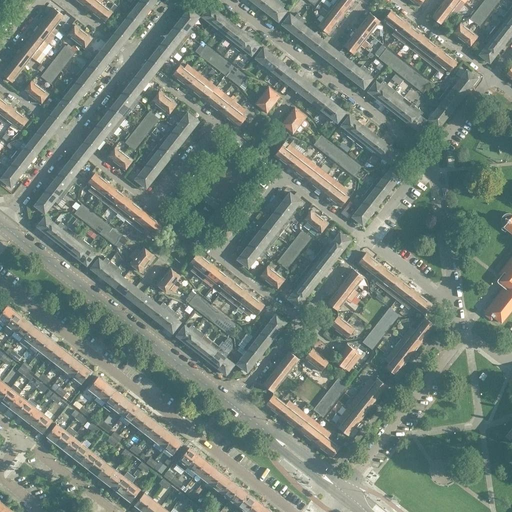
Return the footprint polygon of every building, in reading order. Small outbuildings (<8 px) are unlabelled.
[(88,9),(95,0),(82,0),(80,3),(88,9)] [(96,16),(104,6),(101,3),(102,0),(95,0),(88,9),(96,16)] [(153,7),(144,0),(135,0),(132,4),(146,15),(153,7)] [(262,8),(268,0),(255,0),(254,2),(262,8)] [(270,15),(281,1),(279,0),(268,0),(262,8),(270,15)] [(346,12),(354,1),(353,0),(338,0),(335,4),(346,12)] [(465,3),(461,0),(444,0),(442,3),(452,12),(458,3),(462,6),(465,3)] [(287,11),(283,8),(285,4),(281,1),(270,15),(279,21),(287,11)] [(442,25),(452,12),(442,3),(431,17),(442,25)] [(146,15),(132,4),(129,8),(133,11),(129,15),(140,23),(146,15)] [(337,23),(346,12),(335,4),(327,15),(337,23)] [(105,22),(113,12),(104,6),(96,16),(105,22)] [(211,23),(219,13),(210,6),(202,16),(211,23)] [(58,24),(64,16),(54,8),(47,16),(58,24)] [(193,25),(200,17),(189,9),(183,17),(193,25)] [(511,13),(508,10),(502,19),(511,26),(511,13)] [(389,31),(400,17),(391,11),(383,21),(387,24),(384,28),(389,31)] [(216,33),(227,19),(219,13),(211,23),(215,26),(212,30),(216,33)] [(372,32),(380,21),(370,13),(361,24),(372,32)] [(291,31),(302,17),(297,14),(294,17),(291,14),(282,24),(291,31)] [(133,31),(140,23),(129,15),(123,23),(133,31)] [(329,34),(337,23),(327,15),(318,26),(329,34)] [(55,28),(58,24),(47,16),(41,25),(55,36),(58,31),(55,28)] [(190,29),(193,25),(183,17),(176,25),(190,36),(194,32),(190,29)] [(299,37),(307,27),(303,24),(306,20),(302,17),(291,31),(299,37)] [(397,38),(408,24),(400,17),(389,31),(397,38)] [(224,39),(235,26),(227,19),(216,33),(224,39)] [(511,34),(511,26),(502,19),(495,27),(509,38),(511,34)] [(108,64),(127,40),(133,31),(123,23),(97,56),(108,64)] [(461,40),(469,30),(461,23),(453,34),(461,40)] [(363,43),(372,32),(361,24),(353,35),(363,43)] [(405,44),(416,30),(408,24),(397,38),(405,44)] [(55,36),(41,25),(34,33),(48,44),(55,36)] [(76,42),(84,32),(76,25),(68,35),(76,42)] [(190,36),(176,25),(170,33),(184,44),(190,36)] [(232,46),(243,32),(235,26),(224,39),(232,46)] [(307,44),(315,34),(307,27),(299,37),(307,44)] [(509,38),(495,27),(489,35),(503,46),(509,38)] [(413,50),(424,36),(416,30),(405,44),(413,50)] [(470,47),(478,36),(469,30),(461,40),(470,47)] [(84,48),(92,38),(84,32),(76,42),(84,48)] [(241,52),(251,38),(243,32),(232,46),(241,52)] [(48,44),(34,33),(28,41),(42,52),(48,44)] [(184,44),(170,33),(163,42),(177,53),(184,44)] [(348,59),(333,48),(332,47),(315,34),(307,44),(324,57),(340,69),(348,59)] [(354,54),(363,43),(353,35),(344,46),(354,54)] [(503,46),(489,35),(486,40),(489,42),(486,46),(497,54),(503,46)] [(421,57),(432,43),(424,36),(413,50),(421,57)] [(252,55),(260,45),(251,38),(241,52),(245,56),(248,52),(252,55)] [(42,52),(28,41),(22,49),(32,57),(35,60),(42,52)] [(177,53),(163,42),(157,50),(167,58),(170,54),(174,57),(177,53)] [(430,63),(441,49),(432,43),(421,57),(430,63)] [(490,63),(497,54),(486,46),(480,55),(490,63)] [(261,69),(272,55),(264,48),(256,58),(260,61),(257,65),(261,69)] [(22,70),(32,57),(22,49),(12,62),(22,70)] [(438,70),(449,56),(441,49),(430,63),(438,70)] [(142,90),(161,66),(167,58),(157,50),(131,82),(142,90)] [(269,75),(280,61),(272,55),(261,69),(269,75)] [(101,72),(108,64),(97,56),(91,64),(101,72)] [(449,73),(457,62),(449,56),(438,70),(442,73),(445,70),(449,73)] [(243,68),(246,64),(237,57),(233,61),(243,68)] [(348,76),(356,65),(348,59),(340,69),(348,76)] [(101,72),(91,64),(87,61),(81,69),(95,80),(101,72)] [(280,78),(288,67),(280,61),(269,75),(274,78),(277,75),(280,78)] [(12,82),(22,70),(12,62),(2,74),(12,82)] [(181,82),(192,68),(187,65),(184,68),(180,65),(173,76),(181,82)] [(356,82),(367,68),(363,65),(360,68),(356,65),(348,76),(356,82)] [(304,80),(297,74),(288,67),(280,78),(296,90),(313,103),(321,93),(304,80)] [(189,89),(200,75),(192,68),(181,82),(189,89)] [(372,78),(368,75),(371,72),(367,68),(356,82),(364,89),(372,78)] [(95,80),(81,69),(75,78),(88,89),(95,80)] [(471,87),(478,78),(467,70),(461,79),(471,87)] [(197,95),(208,81),(200,75),(189,89),(197,95)] [(88,89),(75,78),(68,86),(82,97),(88,89)] [(465,95),(471,87),(461,79),(458,82),(454,80),(451,84),(465,95)] [(32,98),(40,88),(32,81),(24,91),(32,98)] [(206,101),(216,87),(208,81),(197,95),(206,101)] [(139,94),(142,90),(131,82),(125,91),(139,102),(142,97),(139,94)] [(377,99),(388,85),(384,82),(381,85),(377,82),(369,92),(377,99)] [(465,95),(451,84),(444,92),(458,103),(465,95)] [(385,105),(396,91),(388,85),(377,99),(385,105)] [(82,97),(68,86),(62,94),(65,97),(76,105),(82,97)] [(214,108),(225,94),(216,87),(206,101),(214,108)] [(280,96),(269,87),(262,96),(274,104),(280,96)] [(41,104),(49,94),(40,88),(32,98),(41,104)] [(139,102),(125,91),(119,99),(133,110),(139,102)] [(160,108),(168,98),(160,91),(152,101),(160,108)] [(393,111),(404,98),(396,91),(385,105),(393,111)] [(458,103),(444,92),(438,100),(452,111),(458,103)] [(318,113),(329,99),(321,93),(313,103),(317,106),(314,110),(318,113)] [(222,114),(233,100),(225,94),(214,108),(222,114)] [(274,104),(262,96),(256,104),(267,113),(274,104)] [(69,113),(76,105),(65,97),(59,105),(69,113)] [(169,114),(177,104),(168,98),(160,108),(169,114)] [(422,117),(425,114),(404,98),(393,111),(418,131),(426,120),(422,117)] [(133,110),(119,99),(112,107),(126,118),(133,110)] [(326,120),(337,106),(329,99),(318,113),(326,120)] [(230,121),(241,107),(233,100),(222,114),(230,121)] [(452,111),(438,100),(434,105),(438,108),(435,111),(445,119),(452,111)] [(0,120),(1,121),(12,107),(3,101),(0,105),(0,120)] [(44,146),(63,122),(69,113),(59,105),(34,138),(44,146)] [(338,122),(346,112),(337,106),(326,120),(331,123),(334,119),(338,122)] [(12,124),(20,114),(12,107),(1,121),(5,124),(8,121),(12,124)] [(126,118),(112,107),(106,115),(120,126),(126,118)] [(239,127),(247,117),(243,114),(245,110),(241,107),(230,121),(239,127)] [(306,116),(295,108),(288,116),(300,125),(306,116)] [(439,128),(445,119),(435,111),(429,120),(439,128)] [(192,130),(199,121),(188,113),(182,121),(192,130)] [(20,130),(28,120),(20,114),(12,124),(20,130)] [(120,126),(106,115),(99,123),(113,134),(120,126)] [(300,125),(288,116),(282,125),(293,133),(300,125)] [(348,136),(359,122),(350,116),(342,126),(346,129),(343,133),(348,136)] [(192,130),(182,121),(179,125),(175,122),(171,127),(186,138),(192,130)] [(356,143),(367,129),(359,122),(348,136),(356,143)] [(113,134),(99,123),(93,132),(103,140),(106,136),(110,139),(113,134)] [(186,138),(171,127),(165,135),(179,146),(186,138)] [(364,149),(375,135),(367,129),(356,143),(364,149)] [(78,172),(96,148),(103,140),(93,132),(67,164),(78,172)] [(179,146),(165,135),(158,143),(173,155),(179,146)] [(372,155),(383,141),(375,135),(364,149),(372,155)] [(37,154),(44,146),(34,138),(27,146),(37,154)] [(383,158),(391,148),(383,141),(372,155),(376,158),(379,155),(383,158)] [(173,155),(158,143),(152,152),(166,163),(173,155)] [(283,162),(294,148),(290,145),(287,149),(283,145),(275,156),(283,162)] [(31,162),(37,154),(27,146),(24,150),(21,147),(17,151),(31,162)] [(117,164),(125,154),(116,147),(108,157),(117,164)] [(291,169),(302,155),(294,148),(283,162),(291,169)] [(391,164),(399,154),(391,148),(383,158),(391,164)] [(31,162),(17,151),(10,160),(24,170),(31,162)] [(166,163),(152,152),(145,160),(160,171),(166,163)] [(125,170),(133,160),(125,154),(117,164),(125,170)] [(300,175),(311,161),(302,155),(291,169),(300,175)] [(24,170),(10,160),(7,164),(11,167),(8,171),(18,179),(24,170)] [(160,171),(145,160),(142,164),(146,167),(143,171),(153,179),(160,171)] [(308,182),(319,168),(311,161),(300,175),(308,182)] [(75,176),(78,172),(67,164),(61,172),(75,183),(78,179),(75,176)] [(233,167),(214,176),(220,190),(230,185),(232,189),(237,187),(233,176),(236,174),(233,167)] [(395,184),(402,175),(392,167),(385,176),(395,184)] [(316,188),(327,174),(319,168),(308,182),(316,188)] [(11,187),(18,179),(8,171),(1,179),(11,187)] [(147,188),(153,179),(143,171),(136,179),(147,188)] [(75,183),(61,172),(54,181),(68,192),(75,183)] [(93,194),(104,180),(96,173),(88,183),(92,186),(89,190),(93,194)] [(324,194),(335,180),(327,174),(316,188),(324,194)] [(389,192),(395,184),(385,176),(382,179),(378,177),(375,181),(389,192)] [(102,200),(113,186),(104,180),(93,194),(102,200)] [(332,201),(343,187),(335,180),(324,194),(332,201)] [(68,192),(54,181),(48,189),(62,200),(68,192)] [(389,192),(375,181),(368,189),(382,200),(389,192)] [(110,206),(121,193),(113,186),(102,200),(110,206)] [(349,197),(345,194),(348,190),(343,187),(332,201),(341,207),(349,197)] [(62,200),(48,189),(42,197),(52,205),(55,201),(59,204),(62,200)] [(382,200),(368,189),(362,197),(376,208),(382,200)] [(118,213),(129,199),(121,193),(110,206),(118,213)] [(301,201),(295,197),(290,193),(284,201),(294,210),(301,201)] [(45,213),(52,205),(42,197),(35,205),(45,213)] [(376,208),(362,197),(359,202),(362,205),(359,208),(370,216),(376,208)] [(126,219),(137,205),(129,199),(118,213),(126,219)] [(291,214),(294,210),(284,201),(277,210),(291,221),(295,217),(291,214)] [(134,226),(145,212),(137,205),(126,219),(134,226)] [(363,225),(370,216),(359,208),(353,217),(363,225)] [(291,221),(277,210),(271,218),(285,229),(291,221)] [(312,227),(320,217),(312,210),(304,221),(312,227)] [(143,232),(154,218),(145,212),(134,226),(143,232)] [(511,309),(511,214),(509,213),(508,213),(506,214),(505,214),(504,215),(503,216),(502,218),(502,219),(501,220),(502,222),(502,223),(502,224),(503,225),(504,226),(504,227),(511,233),(511,256),(498,274),(503,278),(502,279),(507,283),(483,313),(492,320),(494,317),(502,323),(511,309)] [(46,233),(54,223),(46,216),(38,226),(46,233)] [(320,233),(329,223),(320,217),(312,227),(320,233)] [(154,235),(162,225),(154,218),(143,232),(147,236),(150,232),(154,235)] [(285,229),(271,218),(264,226),(278,237),(285,229)] [(54,239),(65,226),(61,222),(58,226),(54,223),(46,233),(54,239)] [(62,246),(73,232),(65,226),(54,239),(62,246)] [(278,237),(264,226),(258,234),(272,246),(278,237)] [(71,252),(82,238),(73,232),(62,246),(71,252)] [(344,249),(351,240),(340,232),(334,241),(344,249)] [(272,246),(258,234),(251,243),(266,254),(272,246)] [(79,259),(90,245),(82,238),(71,252),(79,259)] [(338,257),(344,249),(334,241),(331,245),(327,242),(324,246),(338,257)] [(266,254),(251,243),(245,251),(255,259),(258,255),(262,258),(266,254)] [(95,255),(91,252),(94,248),(90,245),(79,259),(87,265),(95,255)] [(338,257),(324,246),(317,254),(331,265),(338,257)] [(147,264),(154,256),(144,248),(141,251),(137,249),(134,253),(147,264)] [(249,268),(255,259),(245,251),(238,259),(249,268)] [(147,264),(134,253),(130,257),(134,260),(131,264),(141,272),(147,264)] [(196,274),(207,260),(198,253),(190,264),(194,267),(191,271),(196,274)] [(367,270),(375,259),(366,253),(358,263),(367,270)] [(331,265),(317,254),(311,263),(325,274),(331,265)] [(100,275),(110,261),(106,258),(103,261),(99,258),(91,268),(100,275)] [(375,276),(383,266),(375,259),(367,270),(375,276)] [(204,281),(215,266),(207,260),(196,274),(204,281)] [(108,281),(119,267),(110,261),(100,275),(108,281)] [(325,274),(311,263),(304,271),(318,282),(325,274)] [(212,287),(223,273),(215,266),(204,281),(212,287)] [(269,283),(277,273),(268,266),(260,276),(269,283)] [(383,283),(391,272),(383,266),(375,276),(383,283)] [(116,288),(124,278),(120,275),(123,271),(119,267),(108,281),(116,288)] [(178,280),(181,276),(170,268),(164,277),(178,288),(181,283),(178,280)] [(357,286),(364,277),(353,269),(347,278),(357,286)] [(318,282),(304,271),(298,279),(312,290),(318,282)] [(391,289),(399,279),(391,272),(383,283),(391,289)] [(220,293),(231,279),(223,273),(212,287),(220,293)] [(277,289),(285,279),(277,273),(269,283),(277,289)] [(178,288),(164,277),(158,285),(168,293),(171,289),(175,292),(178,288)] [(156,303),(144,293),(124,278),(116,288),(132,301),(148,313),(156,303)] [(351,294),(357,286),(347,278),(341,286),(351,294)] [(228,300),(240,286),(231,279),(220,293),(228,300)] [(312,290),(298,279),(294,284),(298,286),(295,290),(305,298),(312,290)] [(400,295),(408,285),(399,279),(391,289),(400,295)] [(408,302),(416,292),(408,285),(400,295),(408,302)] [(237,306),(248,292),(240,286),(228,300),(237,306)] [(344,302),(351,294),(341,286),(334,294),(344,302)] [(299,307),(305,298),(295,290),(289,299),(299,307)] [(245,313),(256,299),(248,292),(237,306),(245,313)] [(416,308),(424,298),(416,292),(408,302),(416,308)] [(338,310),(344,302),(334,294),(328,302),(338,310)] [(425,315),(433,304),(424,298),(416,308),(425,315)] [(256,315),(264,305),(256,299),(245,313),(249,316),(252,312),(256,315)] [(157,320),(167,306),(163,302),(160,306),(156,303),(148,313),(157,320)] [(0,318),(7,324),(16,312),(15,311),(15,310),(12,308),(11,308),(7,306),(0,315),(0,318)] [(165,326),(176,312),(167,306),(157,320),(165,326)] [(15,331),(25,319),(21,316),(21,315),(18,313),(17,313),(16,312),(7,324),(15,331)] [(181,322),(177,319),(180,316),(176,312),(165,326),(173,333),(181,322)] [(280,331),(286,322),(276,314),(270,323),(280,331)] [(339,332),(347,322),(338,316),(330,326),(339,332)] [(429,334),(435,326),(425,318),(418,326),(429,334)] [(24,337),(33,325),(32,324),(32,323),(29,321),(28,321),(25,319),(15,331),(24,337)] [(347,339),(355,329),(347,322),(339,332),(347,339)] [(273,339),(280,331),(270,323),(267,327),(263,324),(259,328),(273,339)] [(32,344),(41,332),(38,329),(38,328),(35,326),(34,326),(33,325),(24,337),(32,344)] [(185,342),(196,328),(192,325),(189,328),(185,325),(177,336),(185,342)] [(422,342),(429,334),(418,326),(412,334),(422,342)] [(194,349),(204,335),(196,328),(185,342),(194,349)] [(273,339),(259,328),(253,336),(267,347),(273,339)] [(40,350),(50,338),(48,338),(48,336),(46,334),(44,334),(41,332),(32,344),(40,350)] [(249,332),(244,339),(248,342),(253,335),(249,332)] [(416,350),(422,342),(412,334),(406,342),(416,350)] [(202,355),(213,341),(204,335),(194,349),(202,355)] [(267,347),(253,336),(247,344),(261,355),(267,347)] [(49,357),(58,345),(55,342),(55,341),(52,339),(51,339),(50,338),(40,350),(49,357)] [(210,362),(221,348),(213,341),(202,355),(210,362)] [(409,358),(416,350),(406,342),(399,350),(409,358)] [(261,355),(247,344),(243,349),(247,352),(244,355),(254,363),(261,355)] [(351,361),(358,352),(347,344),(341,353),(351,361)] [(57,363),(66,351),(65,351),(65,349),(62,347),(61,347),(58,345),(49,357),(57,363)] [(218,368),(226,358),(222,355),(225,351),(221,348),(210,362),(218,368)] [(313,365),(321,355),(313,348),(305,359),(313,365)] [(403,367),(409,358),(399,350),(393,359),(403,367)] [(65,370),(75,358),(71,355),(71,354),(69,352),(67,352),(66,351),(57,363),(65,370)] [(286,376),(299,359),(289,351),(276,368),(286,376)] [(345,369),(351,361),(341,353),(334,361),(345,369)] [(248,372),(254,363),(244,355),(237,364),(248,372)] [(321,372),(329,361),(321,355),(313,365),(321,372)] [(74,376),(83,365),(82,364),(82,362),(79,360),(78,361),(75,358),(65,370),(74,376)] [(226,375),(234,365),(235,364),(226,358),(218,368),(226,375)] [(396,375),(403,367),(393,359),(386,367),(396,375)] [(82,383),(90,374),(92,371),(88,369),(88,367),(85,365),(84,365),(83,365),(74,376),(82,383)] [(273,392),(286,376),(276,368),(263,384),(273,392)] [(483,381),(487,376),(483,372),(479,378),(483,381)] [(98,395),(107,383),(106,382),(106,381),(103,379),(102,379),(98,377),(89,388),(98,395)] [(381,394),(388,386),(377,378),(371,386),(381,394)] [(1,400),(11,388),(2,382),(0,384),(0,399),(1,400)] [(106,402),(115,390),(112,387),(112,386),(109,384),(108,384),(107,383),(98,395),(106,402)] [(375,403),(381,394),(371,386),(364,395),(375,403)] [(10,406),(19,395),(11,388),(1,400),(2,401),(2,402),(5,404),(6,404),(10,406)] [(114,408),(124,396),(123,396),(123,394),(120,392),(119,392),(115,390),(106,402),(114,408)] [(18,413),(27,401),(19,395),(10,406),(13,409),(13,410),(16,412),(17,412),(18,413)] [(274,412),(282,402),(274,395),(266,405),(274,412)] [(368,411),(375,403),(364,395),(358,403),(368,411)] [(123,415),(132,403),(129,400),(129,399),(126,397),(125,397),(124,396),(114,408),(123,415)] [(26,419),(36,408),(27,401),(18,413),(19,414),(19,415),(22,417),(23,417),(26,419)] [(282,418),(290,408),(282,402),(274,412),(282,418)] [(131,421),(140,410),(139,409),(139,407),(136,405),(135,406),(132,403),(123,415),(131,421)] [(362,419),(368,411),(358,403),(352,411),(362,419)] [(35,426),(44,414),(36,408),(26,419),(30,422),(30,423),(32,425),(34,425),(35,426)] [(291,425),(299,415),(290,408),(282,418),(291,425)] [(140,428),(149,416),(145,414),(145,412),(143,410),(141,410),(140,410),(131,421),(140,428)] [(355,427),(362,419),(352,411),(345,419),(355,427)] [(43,433),(53,421),(44,414),(35,426),(36,427),(36,428),(39,430),(40,430),(43,433)] [(299,431),(307,421),(299,415),(291,425),(299,431)] [(148,434),(157,423),(156,422),(156,421),(153,418),(152,419),(149,416),(140,428),(148,434)] [(349,436),(355,427),(345,419),(338,428),(349,436)] [(307,438),(315,428),(307,421),(299,431),(307,438)] [(156,441),(165,429),(162,427),(162,425),(159,423),(158,423),(157,423),(148,434),(156,441)] [(56,443),(65,431),(56,424),(47,436),(51,439),(51,440),(54,442),(55,442),(56,443)] [(315,444),(323,434),(315,428),(307,438),(315,444)] [(165,447),(174,436),(173,435),(173,434),(170,431),(169,432),(165,429),(156,441),(165,447)] [(64,449),(73,437),(65,431),(56,443),(57,443),(57,445),(60,447),(61,447),(64,449)] [(323,451),(331,440),(323,434),(315,444),(323,451)] [(173,454),(181,445),(182,442),(179,440),(179,439),(176,436),(175,437),(174,436),(165,447),(173,454)] [(73,456),(82,444),(73,437),(64,449),(67,452),(67,453),(70,455),(71,455),(73,456)] [(332,457),(340,447),(331,440),(323,451),(332,457)] [(81,462),(90,450),(82,444),(73,456),(74,456),(74,458),(77,460),(78,460),(81,462)] [(189,466),(198,455),(195,452),(195,451),(192,449),(191,449),(189,448),(180,460),(189,466)] [(89,469),(98,457),(90,450),(81,462),(84,465),(84,466),(87,468),(88,468),(89,469)] [(197,473),(206,461),(205,460),(205,459),(202,457),(201,457),(198,455),(189,466),(197,473)] [(98,475),(107,463),(98,457),(89,469),(90,470),(90,471),(93,473),(94,473),(98,475)] [(205,479),(215,468),(211,465),(211,464),(208,462),(207,462),(206,461),(197,473),(205,479)] [(106,482),(115,470),(107,463),(98,475),(101,478),(101,479),(104,481),(105,481),(106,482)] [(214,486),(223,474),(222,473),(222,472),(219,470),(218,470),(215,468),(205,479),(214,486)] [(114,488),(124,476),(115,470),(106,482),(107,483),(107,484),(110,486),(111,486),(114,488)] [(222,493),(231,481),(228,478),(228,477),(225,475),(224,475),(223,474),(214,486),(222,493)] [(123,495),(132,483),(124,476),(114,488),(118,491),(117,491),(118,492),(120,494),(121,494),(122,494),(123,495)] [(230,499),(240,487),(239,486),(239,485),(236,483),(235,483),(231,481),(222,493),(230,499)] [(131,502),(140,490),(132,483),(123,495),(124,496),(124,497),(127,499),(128,499),(131,502)] [(239,506),(248,494),(245,491),(245,490),(242,488),(241,488),(240,487),(230,499),(239,506)] [(144,511),(153,500),(144,493),(135,505),(139,507),(139,509),(142,511),(143,511),(143,510),(144,511)] [(247,511),(256,500),(255,499),(255,498),(252,496),(251,496),(248,494),(239,506),(247,511)] [(156,511),(161,506),(153,500),(144,511),(156,511)] [(260,511),(265,507),(261,504),(262,504),(262,503),(259,501),(258,501),(256,500),(247,511),(260,511)]
